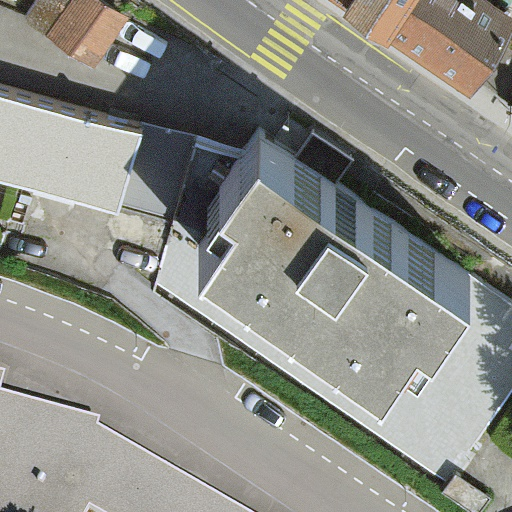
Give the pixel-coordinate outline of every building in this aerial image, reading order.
[(48,36),(71,0),(37,0),(23,19),(48,36)] [(127,18),(100,0),(71,0),(48,36),(94,67),(127,18)] [(339,0),(403,42),(473,89),(511,31),(511,23),(476,0),(339,0)] [(141,121),(0,83),(0,174),(119,206),(122,193),(177,208),(197,136),(141,121)] [(295,157),(260,133),(246,154),(197,136),(177,208),(156,284),(447,487),(511,391),(511,304),(471,276),(336,185),(352,161),(312,133),(295,157)] [(0,381),(2,369),(0,368),(0,511),(82,511),(88,501),(107,511),(251,511),(97,423),(99,414),(0,388),(0,381)]
